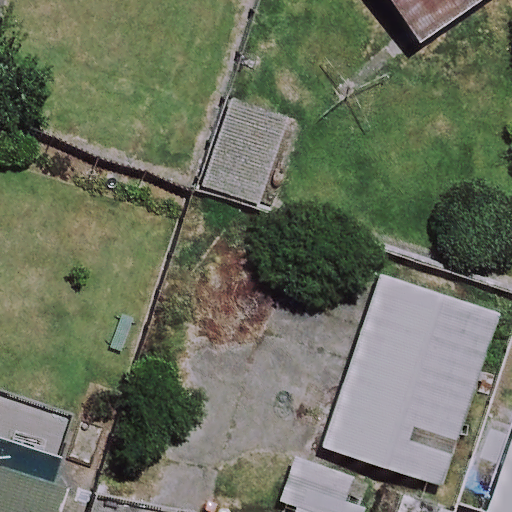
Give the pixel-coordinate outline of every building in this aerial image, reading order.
[(379,0),(414,44),(471,0),(379,0)] [(279,123),(223,105),(197,190),(253,207),(279,123)] [(490,316),(371,280),(319,451),(438,487),(490,316)] [(511,511),(511,412),(492,406),(458,506),(475,511),(511,511)] [(0,511),(47,511),(55,490),(0,471),(0,511)]
